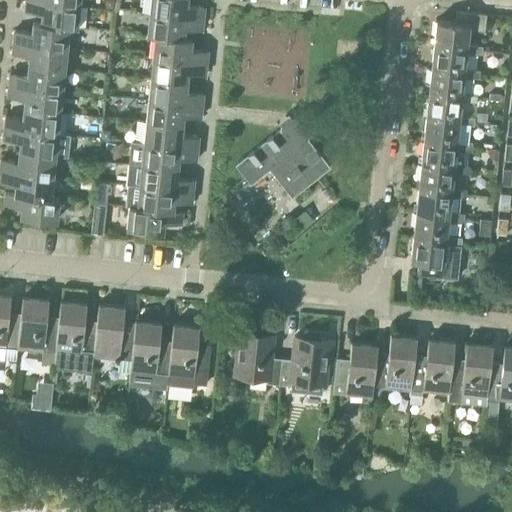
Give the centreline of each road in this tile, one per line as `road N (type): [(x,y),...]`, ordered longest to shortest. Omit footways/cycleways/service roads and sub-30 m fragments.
road 1 (residential): [(366,296),(0,262)]
road 2 (residential): [(366,296),(405,0)]
road 3 (residential): [(511,314),(366,296)]
